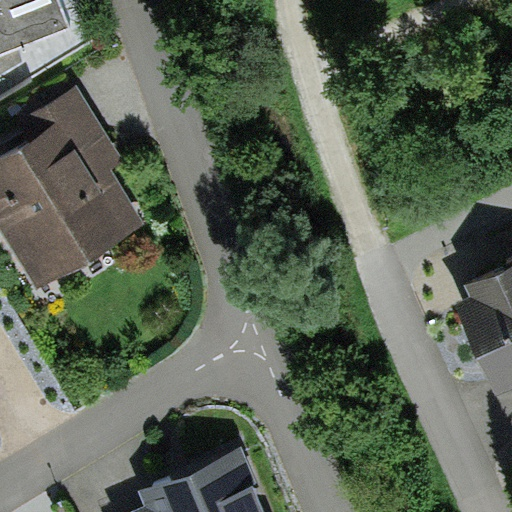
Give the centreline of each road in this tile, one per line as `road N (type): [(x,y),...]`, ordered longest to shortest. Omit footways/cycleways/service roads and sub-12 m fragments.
road 1 (residential): [(256,338),(137,0)]
road 2 (residential): [(256,338),(0,489)]
road 3 (track): [(290,0),(299,68),(373,267)]
road 4 (residential): [(483,511),(373,267)]
road 5 (residential): [(334,511),(256,338)]
